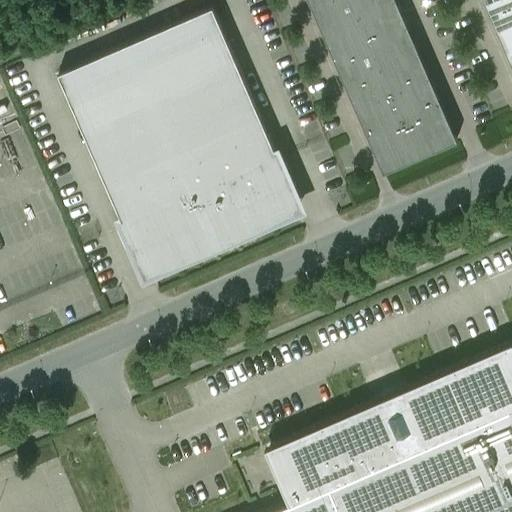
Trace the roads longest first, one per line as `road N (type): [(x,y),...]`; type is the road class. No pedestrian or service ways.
road 1 (unclassified): [(0,391),(511,172)]
road 2 (unknown): [(152,326),(34,52)]
road 3 (unknown): [(340,246),(231,0)]
road 4 (unknown): [(398,221),(303,0)]
road 5 (unknown): [(409,0),(490,181)]
